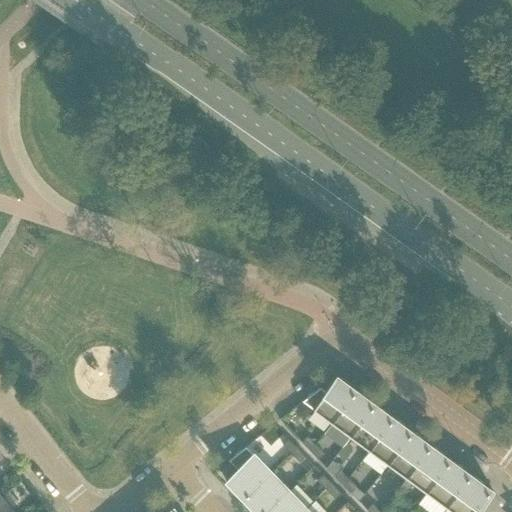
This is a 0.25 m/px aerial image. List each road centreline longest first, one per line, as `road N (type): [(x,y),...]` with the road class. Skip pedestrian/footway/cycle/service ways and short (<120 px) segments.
road 1 (trunk): [(70,0),(511,309)]
road 2 (trunk): [(511,262),(143,0)]
road 3 (residential): [(167,472),(326,347),(343,343)]
road 4 (residential): [(511,460),(343,343)]
road 5 (residential): [(84,511),(0,409)]
